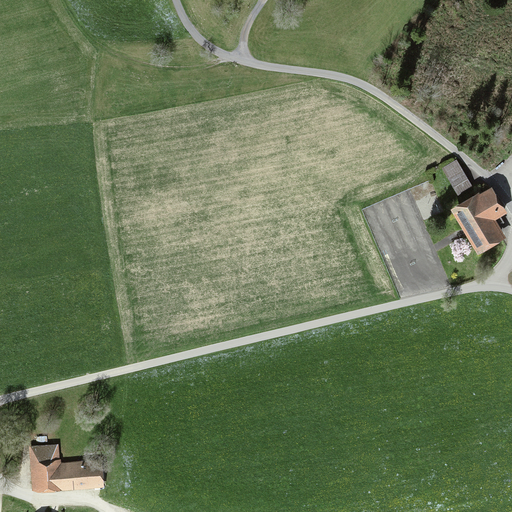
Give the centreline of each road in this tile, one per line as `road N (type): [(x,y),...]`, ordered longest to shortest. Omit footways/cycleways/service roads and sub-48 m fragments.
road 1 (unclassified): [(0,401),(480,285)]
road 2 (unclassified): [(511,206),(480,170),(376,91),(222,54),(195,35),(176,0)]
road 3 (track): [(64,0),(88,35),(115,54),(188,66),(230,57)]
